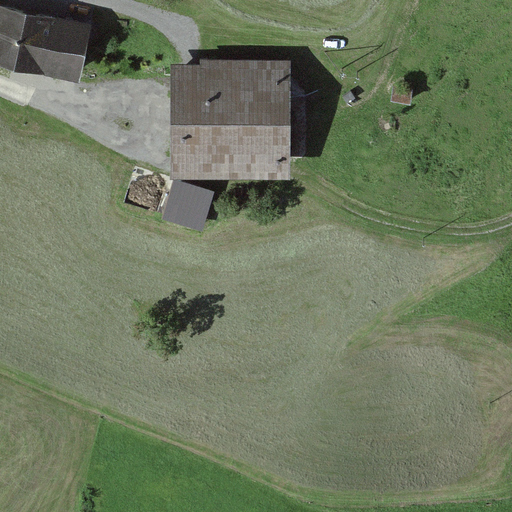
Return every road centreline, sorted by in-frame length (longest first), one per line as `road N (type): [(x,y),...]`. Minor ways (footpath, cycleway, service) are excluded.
road 1 (track): [(511,509),(315,506),(0,382)]
road 2 (track): [(511,203),(425,235),(288,167),(276,179),(158,174),(131,151)]
road 3 (track): [(68,0),(164,18),(177,50),(131,151)]
road 4 (track): [(415,0),(373,95),(288,167)]
road 5 (track): [(0,83),(131,151)]
